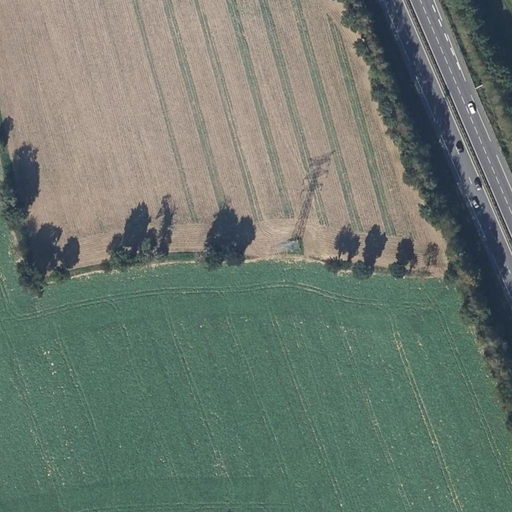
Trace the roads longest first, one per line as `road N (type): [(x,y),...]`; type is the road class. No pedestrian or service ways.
road 1 (trunk): [(392,0),(511,276)]
road 2 (trunk): [(511,213),(420,0)]
